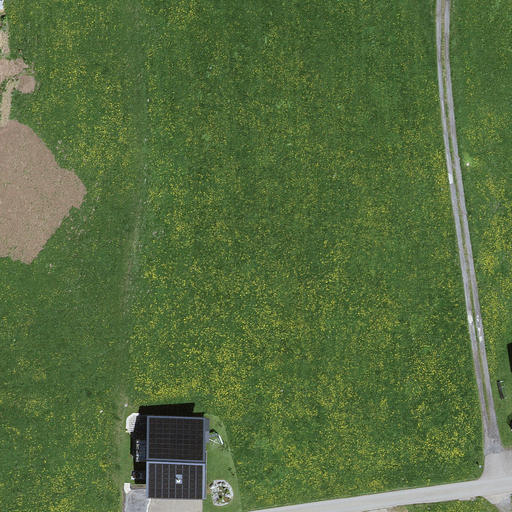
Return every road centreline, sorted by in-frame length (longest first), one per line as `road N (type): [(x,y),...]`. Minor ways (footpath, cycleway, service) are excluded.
road 1 (track): [(511,509),(495,486),(447,140),(443,0)]
road 2 (unclassified): [(511,484),(324,511)]
